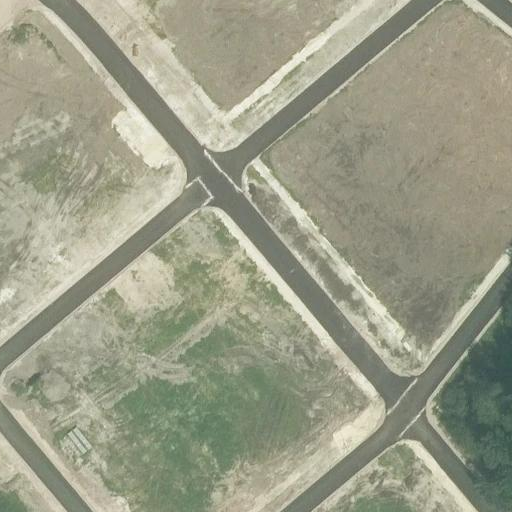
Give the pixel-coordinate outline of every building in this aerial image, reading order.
[(26,39),(10,53),(40,89),(56,75),(26,39)] [(10,53),(0,61),(0,73),(21,99),(20,100),(24,103),(40,89),(10,53)] [(490,107),(473,121),(487,138),(490,136),(511,117),(511,102),(509,99),(511,96),(511,56),(474,88),(490,107)] [(0,73),(0,105),(3,108),(2,109),(5,113),(20,100),(21,99),(0,73)] [(373,75),(353,91),(384,128),(404,111),(430,142),(441,133),(450,143),(456,139),(447,128),(409,84),(398,93),(396,90),(393,92),(383,80),(379,83),(373,75)] [(86,92),(76,100),(82,108),(92,99),(86,92)] [(92,99),(82,108),(88,115),(98,106),(92,99)] [(47,115),(40,121),(48,131),(56,125),(47,115)] [(511,117),(490,136),(504,153),(511,146),(511,117)] [(40,121),(33,127),(41,137),(48,131),(40,121)] [(61,131),(53,137),(62,147),(69,141),(61,131)] [(53,137),(46,143),(55,153),(62,147),(53,137)] [(16,141),(9,147),(17,157),(24,151),(16,141)] [(9,147),(2,153),(10,163),(17,157),(9,147)] [(106,166),(106,167),(130,196),(146,182),(122,153),(106,166)] [(29,157),(22,164),(30,174),(38,167),(29,157)] [(100,159),(84,173),(114,209),(130,196),(106,167),(106,166),(100,159)] [(22,164),(15,170),(23,180),(30,174),(22,164)] [(344,214),(332,224),(340,234),(338,236),(347,246),(383,216),(367,196),(379,186),(367,172),(338,196),(343,203),(338,207),(344,214)] [(84,173),(68,186),(98,222),(114,209),(84,173)] [(465,206),(446,221),(479,260),(502,240),(486,220),(499,209),(472,177),(453,192),(465,206)] [(68,186),(52,200),(82,236),(98,222),(68,186)] [(52,200),(36,213),(66,249),(82,236),(52,200)] [(383,216),(347,246),(356,256),(357,255),(366,265),(378,255),(384,261),(389,257),(394,264),(423,239),(411,225),(399,235),(383,216)] [(37,225),(20,239),(44,268),(61,254),(37,225)] [(20,239),(5,252),(29,281),(44,268),(20,239)] [(5,252),(0,255),(0,278),(13,294),(29,281),(5,252)] [(203,258),(185,274),(212,306),(229,292),(237,302),(248,292),(232,273),(222,281),(203,258)] [(185,274),(166,289),(185,312),(176,320),(192,340),(203,330),(195,320),(212,306),(185,274)] [(0,278),(0,304),(13,294),(0,278)] [(143,309),(125,324),(152,357),(169,342),(177,352),(188,343),(172,323),(162,331),(143,309)] [(125,324),(106,339),(126,362),(116,371),(132,390),(143,381),(135,371),(152,357),(125,324)] [(83,359),(65,375),(92,407),(109,393),(117,403),(128,393),(112,374),(102,382),(83,359)] [(308,379),(289,395),(321,433),(329,426),(331,428),(343,417),(325,395),(335,387),(312,360),(300,370),(308,379)] [(65,375),(46,390),(66,413),(56,421),(72,441),(83,431),(75,421),(92,407),(65,375)] [(259,397),(247,407),(273,439),(283,430),(302,452),(314,442),(312,440),(321,433),(289,395),(270,410),(259,397)] [(383,471),(361,490),(379,511),(381,511),(395,501),(404,511),(423,511),(417,504),(431,492),(433,491),(432,490),(430,491),(400,456),(391,464),(389,462),(388,463),(390,465),(384,470),(383,468),(382,469),(383,471)] [(181,479),(163,494),(178,511),(212,511),(202,500),(212,491),(193,468),(180,478),(181,479)] [(125,482),(111,494),(125,511),(178,511),(163,494),(147,508),(125,482)]
